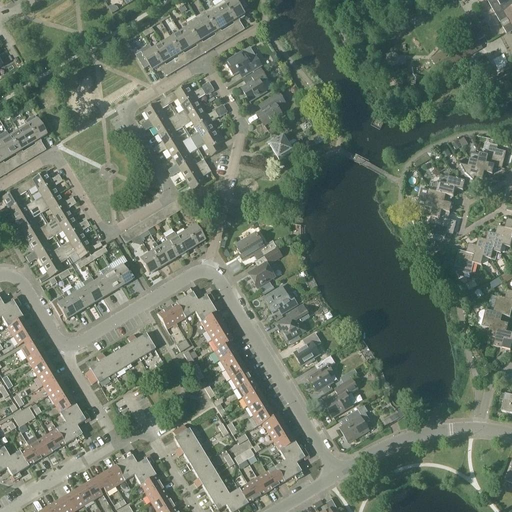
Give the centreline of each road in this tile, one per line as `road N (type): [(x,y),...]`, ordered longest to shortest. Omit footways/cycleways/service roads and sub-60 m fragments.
road 1 (residential): [(204,62),(123,109),(173,194),(106,236),(57,150),(0,185)]
road 2 (residential): [(212,268),(339,475)]
road 3 (residential): [(212,268),(245,131),(204,62)]
road 4 (residential): [(60,354),(212,268)]
road 5 (residential): [(339,475),(402,439),(472,428)]
road 6 (residential): [(2,511),(119,443)]
road 7 (residential): [(119,443),(138,433),(151,439),(198,511)]
